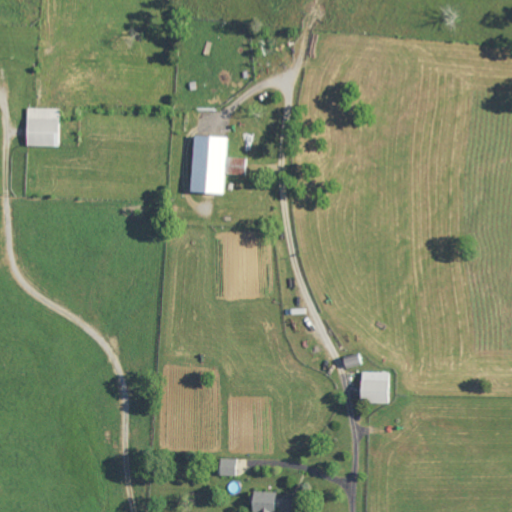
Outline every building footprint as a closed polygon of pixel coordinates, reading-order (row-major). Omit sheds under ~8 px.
[(27,147),(60,147),(60,109),(28,108),(27,147)] [(226,194),(226,175),(248,176),(249,158),(228,157),(229,137),(194,136),(191,193),(226,194)] [(346,368),(361,364),(358,355),(343,360),(346,368)] [(390,373),(361,372),(360,403),(389,404),(390,373)] [(236,476),(236,459),(220,459),(220,476),(236,476)] [(277,492),(253,492),(251,511),(293,511),(294,500),(277,499),(277,492)]
